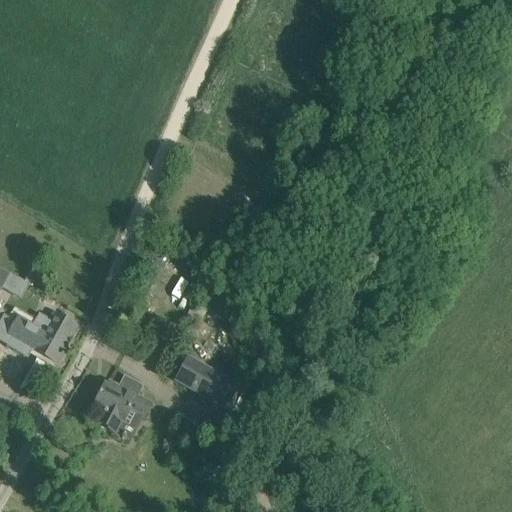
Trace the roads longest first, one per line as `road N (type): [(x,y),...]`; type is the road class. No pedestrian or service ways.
road 1 (unclassified): [(0,500),(79,367),(147,216)]
road 2 (track): [(147,216),(237,0)]
